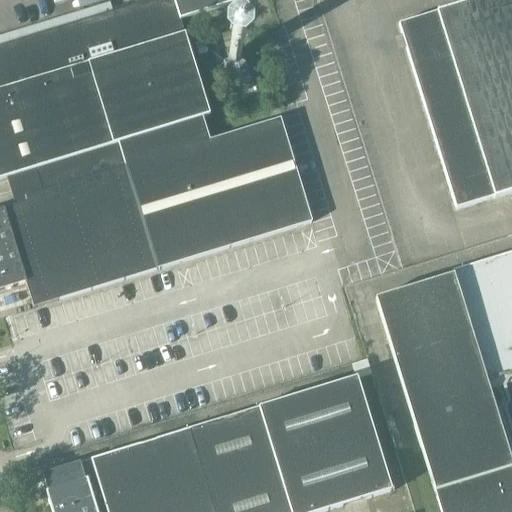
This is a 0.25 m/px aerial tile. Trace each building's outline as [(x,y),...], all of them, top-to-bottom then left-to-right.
[(0,180),(6,179),(17,175),(26,204),(15,208),(0,212),(0,291),(24,284),(32,309),(311,224),(279,121),(208,142),(201,119),(209,117),(179,21),(185,19),(201,14),(247,0),(153,0),(0,47),(0,180)] [(511,0),(481,0),(437,14),(398,26),(456,210),(494,198),(494,200),(511,194),(511,0)] [(223,62),(228,79),(230,87),(250,80),(248,74),(248,73),(244,63),(243,63),(239,61),(239,59),(239,58),(239,57),(238,55),(238,54),(237,54),(235,53),(234,53),(233,53),(232,53),(231,54),(230,55),(229,56),(228,57),(228,59),(229,60),(223,62)] [(355,61),(338,64),(340,78),(357,75),(355,61)] [(341,79),(356,145),(384,139),(368,72),(341,79)] [(403,181),(395,157),(365,167),(373,191),(403,181)] [(407,195),(373,204),(378,224),(412,214),(407,195)] [(394,247),(402,247),(402,253),(420,253),(419,232),(401,232),(402,237),(393,237),(394,247)] [(511,511),(511,252),(446,273),(448,277),(370,301),(435,511),(511,511)] [(44,494),(49,511),(327,511),(391,493),(355,380),(41,476),(46,493),(44,494)]
